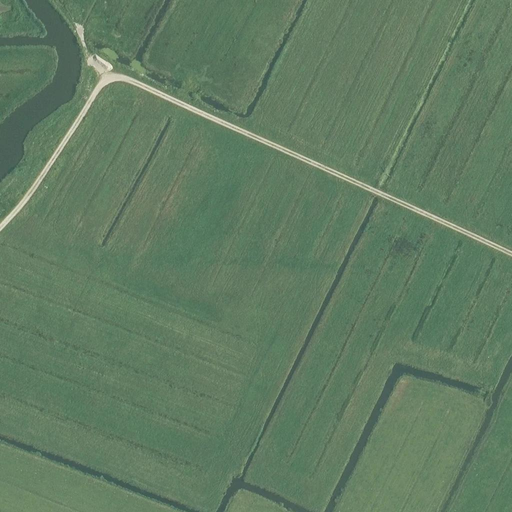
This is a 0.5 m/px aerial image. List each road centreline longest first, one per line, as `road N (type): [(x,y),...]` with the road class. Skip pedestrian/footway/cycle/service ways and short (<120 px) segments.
road 1 (track): [(109,73),(511,255)]
road 2 (track): [(0,230),(109,73)]
